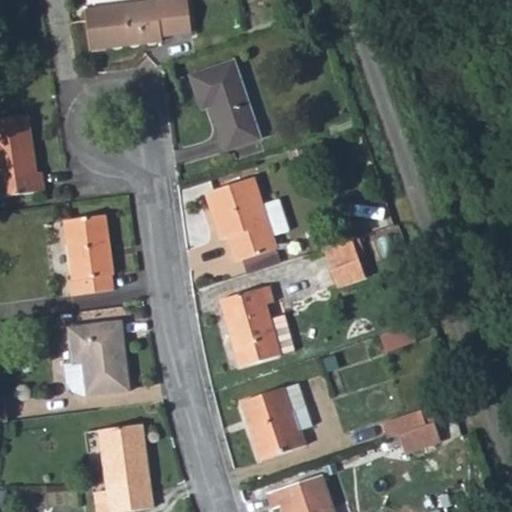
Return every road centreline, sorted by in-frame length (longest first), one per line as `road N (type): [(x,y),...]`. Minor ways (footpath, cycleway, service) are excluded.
road 1 (unclassified): [(511,472),(348,0)]
road 2 (residential): [(219,511),(177,384),(152,196),(138,162)]
road 3 (residential): [(138,162),(156,134),(148,103),(123,85),(99,87),(76,104),(71,128),(82,150),(106,165)]
